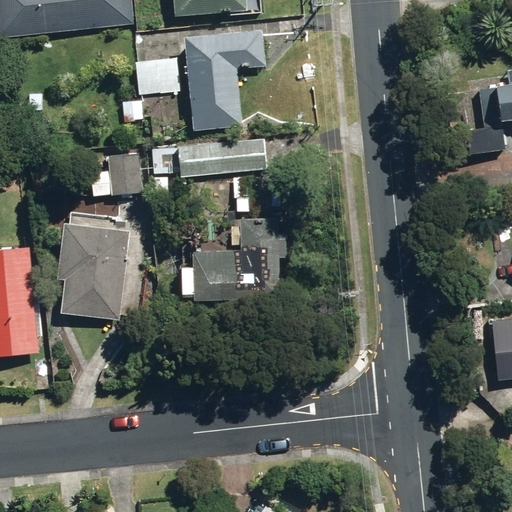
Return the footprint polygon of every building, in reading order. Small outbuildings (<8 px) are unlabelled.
[(0,0),(0,36),(134,24),(131,0),(0,0)] [(183,0),(184,12),(250,9),(249,0),(183,0)] [(180,38),(190,131),(241,125),(234,69),(265,66),(261,29),(180,38)] [(135,61),(136,94),(178,91),(176,59),(135,61)] [(464,130),(467,154),(503,150),(500,121),(511,119),(511,83),(480,87),(482,103),(478,103),(482,128),(464,130)] [(27,93),(27,110),(42,111),(41,93),(27,93)] [(121,101),(123,128),(145,127),(143,100),(121,101)] [(177,173),(177,176),(265,169),(263,139),(175,145),(175,147),(150,149),(152,175),(177,173)] [(89,174),(91,196),(140,192),(137,152),(106,155),(107,173),(89,174)] [(153,176),(154,193),(166,193),(166,176),(153,176)] [(241,196),(242,210),(253,210),(252,195),(241,196)] [(247,250),(203,252),(205,298),(286,295),(285,257),(284,215),(245,217),(247,250)] [(74,275),(70,309),(123,315),(133,231),(73,224),(67,275),(74,275)] [(35,247),(0,248),(0,352),(41,350),(35,247)] [(511,377),(498,378),(497,419),(511,418),(511,377)] [(254,511),(291,511),(266,495),(254,511)]
